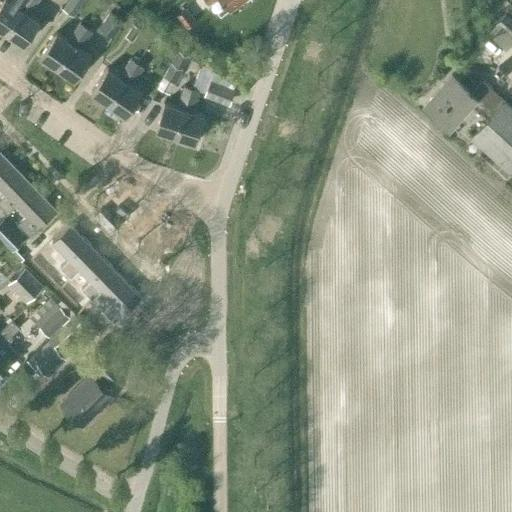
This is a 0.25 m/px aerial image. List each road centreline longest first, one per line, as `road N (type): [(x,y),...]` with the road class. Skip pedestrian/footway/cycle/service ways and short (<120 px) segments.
road 1 (residential): [(218,210),(103,146),(0,74)]
road 2 (unclassified): [(218,210),(291,0)]
road 3 (unclassified): [(135,503),(177,359),(193,344),(218,343)]
road 4 (unclassified): [(220,511),(218,343)]
road 5 (residential): [(135,503),(0,424)]
road 6 (unclassified): [(218,343),(218,210)]
